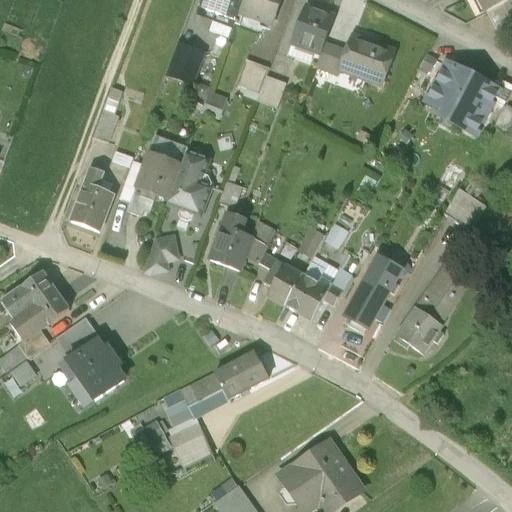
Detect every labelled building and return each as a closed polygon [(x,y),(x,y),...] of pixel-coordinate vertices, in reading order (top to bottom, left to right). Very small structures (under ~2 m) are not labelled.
[(205,0),(199,17),(235,30),(239,21),(246,0),(205,0)] [(246,0),(239,21),(271,33),(283,0),(246,0)] [(511,5),(511,0),(475,0),(485,19),(505,9),(511,5)] [(337,23),(308,12),(292,52),(321,63),(326,49),(337,23)] [(396,60),(355,44),(349,58),(341,79),(383,95),(396,60)] [(349,58),(326,49),(321,63),(317,74),(340,83),(341,79),(349,58)] [(207,60),(186,51),(172,87),(193,95),(207,60)] [(259,107),(269,82),(271,76),(249,67),(240,91),(249,95),(246,102),(259,107)] [(480,148),(506,98),(450,69),(428,112),(441,118),(436,126),(480,148)] [(289,90),(269,82),(259,107),(279,114),(289,90)] [(202,110),(221,116),(227,98),(208,92),(202,110)] [(101,147),(112,152),(121,127),(110,122),(101,147)] [(157,144),(138,196),(156,203),(171,209),(187,165),(190,156),(157,144)] [(134,162),(118,156),(114,167),(130,173),(134,162)] [(171,209),(169,212),(181,216),(179,221),(181,227),(190,230),(195,227),(197,222),(201,224),(211,199),(205,197),(207,192),(206,189),(201,187),(207,172),(187,165),(171,209)] [(103,237),(116,202),(99,195),(105,179),(93,175),(74,226),(103,237)] [(237,201),(239,186),(226,184),(224,200),(237,201)] [(138,196),(129,218),(142,223),(145,215),(150,217),(156,203),(138,196)] [(483,212),(461,199),(447,222),(469,236),(483,212)] [(246,230),(228,223),(210,267),(237,278),(251,246),(241,242),(246,230)] [(174,239),(156,242),(144,275),(152,278),(169,275),(168,267),(179,264),(179,261),(174,239)] [(403,275),(376,259),(343,317),(370,332),(403,275)] [(307,285),(283,270),(273,287),(278,290),(270,305),(289,316),(307,285)] [(55,295),(40,274),(0,303),(0,310),(12,327),(35,310),(55,295)] [(340,276),(331,291),(334,293),(343,298),(352,283),(340,276)] [(464,292),(442,276),(392,346),(424,368),(447,336),(440,332),(452,316),(449,314),(464,292)] [(317,290),(307,285),(289,316),(312,330),(325,308),(334,293),(331,291),(321,285),(317,290)] [(334,293),(325,308),(336,314),(345,299),(343,298),(334,293)] [(71,316),(55,295),(35,310),(51,331),(71,316)] [(23,352),(51,331),(35,310),(12,327),(7,330),(23,352)] [(368,352),(373,343),(352,331),(347,341),(368,352)] [(105,349),(99,341),(67,364),(97,406),(129,383),(121,371),(125,368),(109,347),(105,349)] [(17,347),(0,359),(0,364),(18,389),(38,375),(17,347)] [(272,386),(258,358),(214,379),(227,407),(272,386)] [(227,407),(214,379),(161,405),(174,432),(197,421),(227,407)] [(215,461),(197,421),(174,432),(167,435),(186,474),(215,461)] [(166,442),(159,427),(137,438),(145,453),(166,442)] [(343,511),(366,495),(329,444),(278,481),(300,511),(343,511)] [(251,511),(238,492),(215,508),(217,511),(251,511)]
